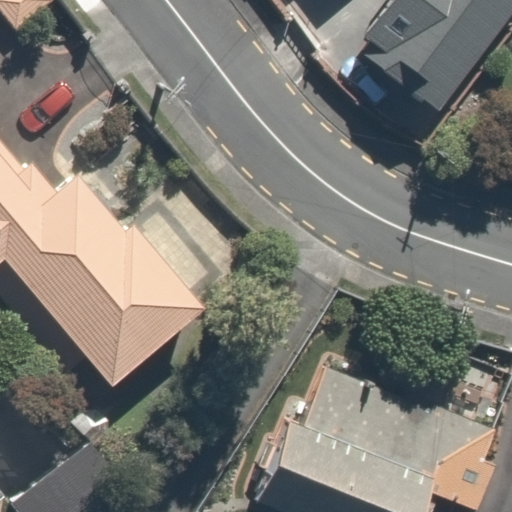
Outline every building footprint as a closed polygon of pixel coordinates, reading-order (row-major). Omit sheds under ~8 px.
[(0,0),(0,24),(29,0),(0,0)] [(402,74),(362,21),(309,61),(350,114),(402,74)] [(0,291),(83,380),(225,246),(163,180),(129,212),(61,139),(24,174),(0,148),(0,291)] [(264,511),(399,511),(409,482),(476,503),(501,423),(434,402),(264,347),(217,497),(264,511)] [(110,511),(59,445),(0,490),(0,501),(8,511),(110,511)]
